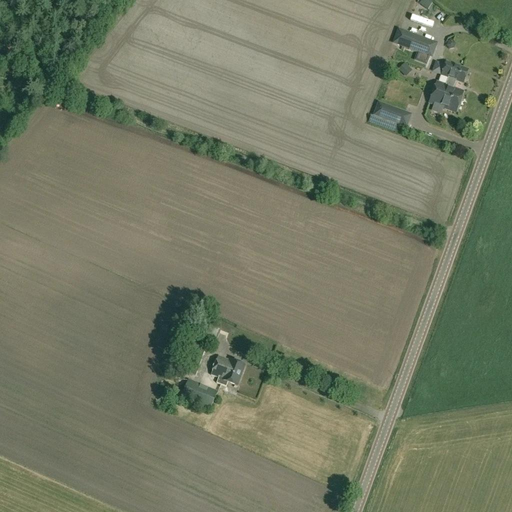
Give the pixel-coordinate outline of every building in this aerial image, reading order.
[(426,0),(422,0),(419,5),(428,11),(432,4),(426,0)] [(432,57),(437,45),(409,34),(405,47),(432,57)] [(406,62),(401,68),(409,75),(414,69),(406,62)] [(448,79),(455,82),(456,82),(463,84),(468,71),(447,63),(441,76),(448,79)] [(453,89),(455,82),(448,79),(445,87),(437,83),(429,104),(455,114),(463,93),(453,89)] [(404,113),(378,105),(374,117),(400,125),(397,124),(401,113),(404,114),(404,113)] [(219,334),(220,331),(209,326),(204,339),(196,336),(193,341),(189,340),(183,356),(186,357),(185,361),(181,360),(177,371),(181,373),(182,373),(180,378),(187,380),(188,375),(195,377),(204,354),(200,353),(202,349),(208,352),(212,343),(215,344),(219,334)] [(228,362),(217,358),(211,376),(219,379),(217,385),(226,388),(228,384),(237,387),(244,366),(228,361),(228,362)] [(217,393),(187,381),(181,398),(211,410),(215,399),(219,400),(221,394),(217,393)]
